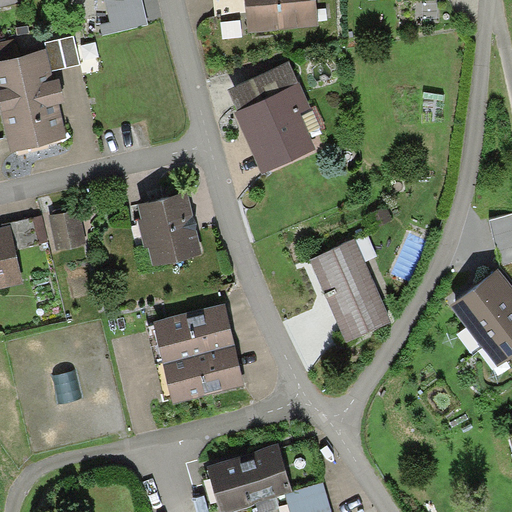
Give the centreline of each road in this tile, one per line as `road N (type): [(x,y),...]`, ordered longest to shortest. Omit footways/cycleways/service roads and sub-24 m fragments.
road 1 (residential): [(333,424),(410,316),(444,246),(474,152),(488,6)]
road 2 (residential): [(307,395),(245,258),(173,0)]
road 3 (residential): [(17,511),(26,486),(64,462),(188,438),(307,395)]
